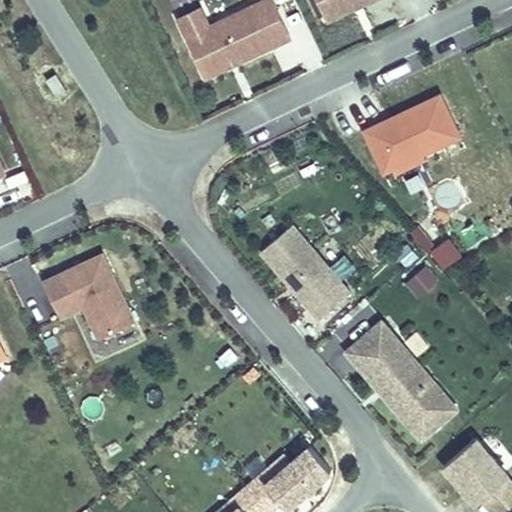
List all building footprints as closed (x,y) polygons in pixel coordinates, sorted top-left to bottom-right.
[(185,31),(204,72),(289,33),(273,0),(252,0),(207,21),(185,31)] [(317,0),(325,16),(358,0),(317,0)] [(176,13),(185,31),(207,21),(199,2),(176,13)] [(385,172),(460,136),(441,94),(365,130),(385,172)] [(260,246),(318,314),(349,288),(292,220),(260,246)] [(72,284),(95,334),(130,318),(99,251),(64,267),(72,284)] [(425,264),(403,282),(417,299),(439,282),(425,264)] [(64,267),(41,276),(49,294),(72,284),(64,267)] [(381,318),(346,348),(420,434),(455,404),(381,318)] [(225,346),(216,360),(229,369),(239,354),(225,346)] [(87,399),(83,413),(100,418),(104,404),(87,399)] [(476,438),(444,465),(476,503),(480,499),(508,476),(476,438)] [(307,443),(289,458),(274,471),(267,463),(219,505),(225,511),(262,511),(278,499),(284,507),(329,468),(307,443)] [(282,451),(267,463),(274,471),(289,458),(282,451)] [(511,511),(511,480),(508,476),(480,499),(490,511),(511,511)]
